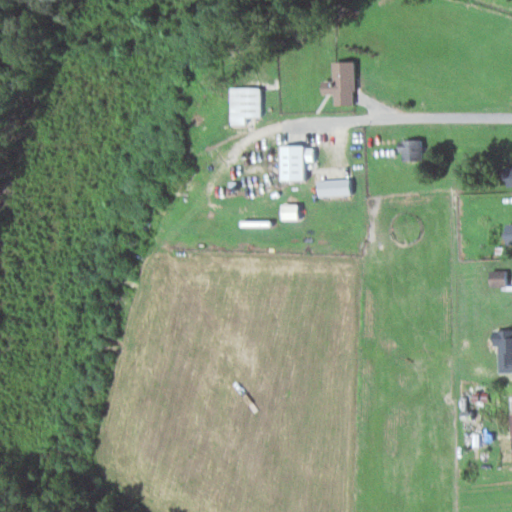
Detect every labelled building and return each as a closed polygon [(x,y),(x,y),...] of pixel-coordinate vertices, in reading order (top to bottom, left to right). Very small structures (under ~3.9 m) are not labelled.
[(339,104),(360,103),(359,59),(337,60),(338,78),(327,79),(328,93),(339,93),(339,104)] [(235,124),(253,123),(252,116),(266,116),(266,86),(234,86),(235,124)] [(427,138),(403,138),(403,150),(407,150),(407,159),(427,159),(427,138)] [(312,178),(311,160),(319,160),(319,144),(287,144),(288,179),(312,178)] [(325,195),(357,194),(356,178),(324,179),(325,195)] [(305,203),(288,202),(288,218),(305,219),(305,203)] [(511,269),(495,269),(494,285),(511,286),(511,269)]
